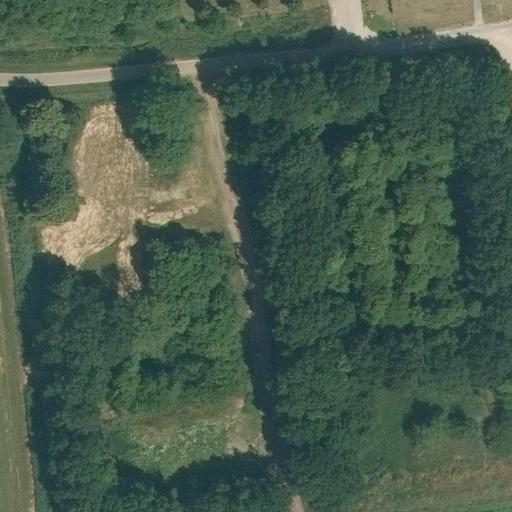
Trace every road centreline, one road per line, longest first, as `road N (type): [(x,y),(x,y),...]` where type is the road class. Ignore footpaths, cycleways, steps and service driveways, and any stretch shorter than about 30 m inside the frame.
road 1 (unclassified): [(0,80),(351,49)]
road 2 (unclassified): [(351,49),(511,25)]
